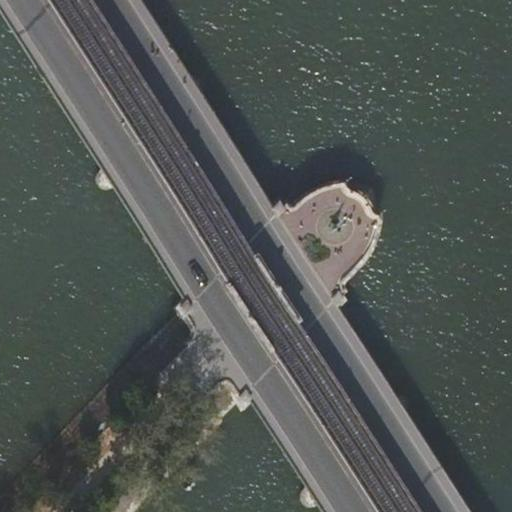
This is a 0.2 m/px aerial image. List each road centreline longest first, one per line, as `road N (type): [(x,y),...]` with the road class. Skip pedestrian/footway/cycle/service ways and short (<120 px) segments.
road 1 (secondary): [(438,511),(107,0)]
road 2 (secondary): [(21,0),(350,511)]
